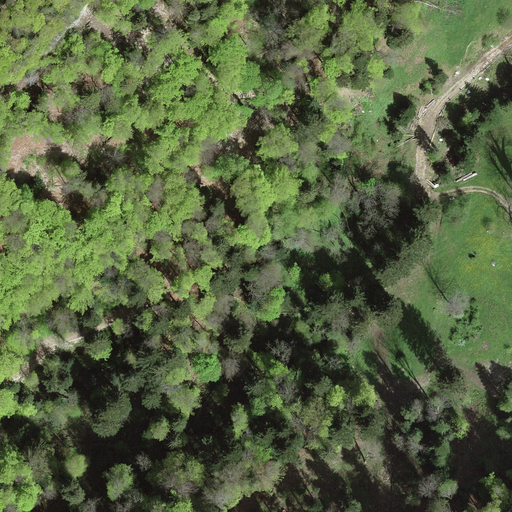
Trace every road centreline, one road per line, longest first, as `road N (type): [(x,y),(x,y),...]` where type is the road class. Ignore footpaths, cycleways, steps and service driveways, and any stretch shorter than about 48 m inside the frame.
road 1 (track): [(0,378),(155,296),(199,209),(303,80),(337,0)]
road 2 (track): [(495,188),(426,190),(421,129),(511,39)]
